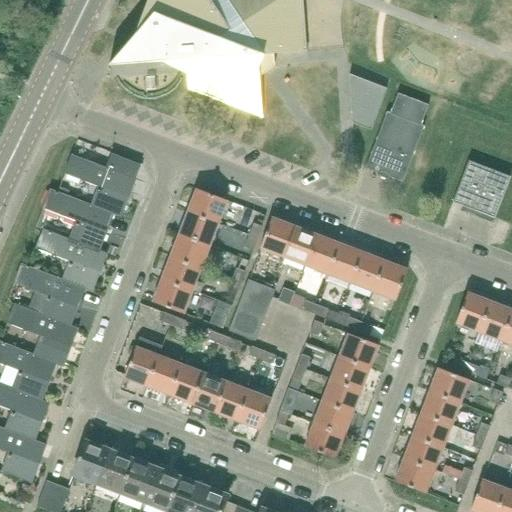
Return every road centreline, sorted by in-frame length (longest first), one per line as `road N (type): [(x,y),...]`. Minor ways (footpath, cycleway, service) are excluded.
road 1 (residential): [(347,501),(83,399),(180,151)]
road 2 (residential): [(440,251),(180,151)]
road 3 (residential): [(347,501),(440,251)]
road 4 (residential): [(180,151),(41,97)]
